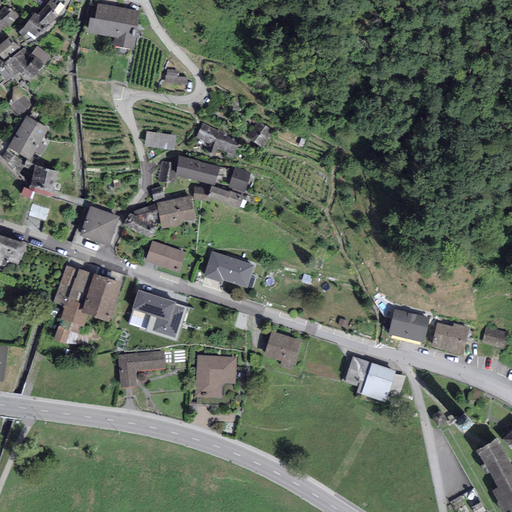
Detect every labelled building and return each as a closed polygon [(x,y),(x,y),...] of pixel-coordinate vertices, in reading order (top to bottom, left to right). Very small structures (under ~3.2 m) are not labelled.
[(57,6),(50,1),(38,14),(52,26),(56,22),(54,21),(58,17),(53,11),(57,6)] [(140,11),(97,4),(95,19),(90,18),(87,33),(114,38),(113,46),(133,49),(140,11)] [(19,17),(10,7),(7,10),(4,7),(0,11),(0,20),(5,25),(8,28),(19,17)] [(24,27),(18,32),(27,41),(35,40),(52,26),(38,14),(34,12),(24,27)] [(9,37),(0,44),(0,56),(3,60),(20,47),(9,37)] [(51,56),(36,46),(31,54),(24,48),(4,63),(15,76),(24,72),(32,78),(51,56)] [(177,70),(167,69),(166,75),(165,75),(164,83),(187,84),(187,77),(177,77),(177,70)] [(31,104),(24,96),(9,107),(20,119),(31,104)] [(18,130),(40,143),(48,128),(26,115),(18,130)] [(274,131),(259,121),(247,138),(262,148),(274,131)] [(240,139),(202,123),(196,138),(211,144),(208,151),(215,154),(217,149),(227,153),(226,156),(232,159),(240,139)] [(40,143),(18,130),(8,148),(30,160),(35,151),(41,155),(46,146),(40,143)] [(176,135),(147,131),(145,144),(174,149),(176,135)] [(17,157),(7,151),(2,158),(19,173),(23,167),(24,162),(17,157)] [(178,163),(176,177),(214,186),(220,167),(178,156),(178,163)] [(178,163),(161,162),(157,182),(176,183),(176,177),(178,163)] [(35,166),(31,185),(53,190),(57,170),(35,166)] [(235,167),(228,187),(245,192),(251,172),(235,167)] [(162,186),(151,189),(154,201),(165,197),(162,186)] [(209,201),(210,198),(239,209),(244,196),(227,190),(227,191),(211,186),(210,188),(195,187),(193,200),(209,201)] [(33,191),(24,188),(21,195),(30,199),(33,191)] [(191,196),(156,203),(157,204),(160,221),(162,229),(182,225),(181,222),(196,219),(191,196)] [(49,210),(31,204),(28,215),(46,220),(49,210)] [(157,204),(133,211),(130,213),(123,225),(151,239),(160,221),(157,204)] [(119,216),(90,206),(80,236),(109,246),(119,216)] [(27,244),(0,235),(0,265),(2,266),(4,260),(19,265),(27,244)] [(185,252),(152,241),(145,262),(178,273),(185,252)] [(254,265),(211,251),(203,277),(222,283),(223,280),(247,288),(254,265)] [(77,269),(65,265),(53,304),(65,307),(77,269)] [(61,319),(63,320),(60,327),(70,331),(79,334),(81,326),(84,327),(88,316),(109,323),(122,283),(77,269),(65,307),(61,319)] [(176,302),(138,290),(132,309),(151,315),(146,331),(176,341),(187,308),(175,305),(176,302)] [(430,318),(394,309),(388,334),(423,343),(430,318)] [(453,327),(437,323),(431,347),(463,355),(470,327),(453,323),(453,327)] [(65,345),(70,331),(60,327),(57,326),(52,341),(65,345)] [(509,333),(486,326),(482,343),(505,349),(509,333)] [(301,341),(271,331),(263,356),(281,362),(279,366),(292,370),(301,341)] [(8,347),(0,346),(0,381),(3,382),(8,347)] [(163,351),(117,355),(120,388),(137,386),(136,371),(164,369),(163,351)] [(237,358),(198,356),(195,397),(221,398),(222,384),(235,385),(237,358)] [(402,377),(350,360),(344,379),(359,384),(356,393),(381,401),(384,392),(396,396),(402,377)] [(434,412),(432,417),(438,427),(447,422),(442,413),(438,411),(434,412)] [(464,428),(472,420),(463,412),(455,420),(464,428)] [(511,430),(502,441),(511,451),(511,430)] [(511,511),(511,465),(498,440),(478,451),(498,486),(492,489),(505,510),(509,508),(511,511)]
